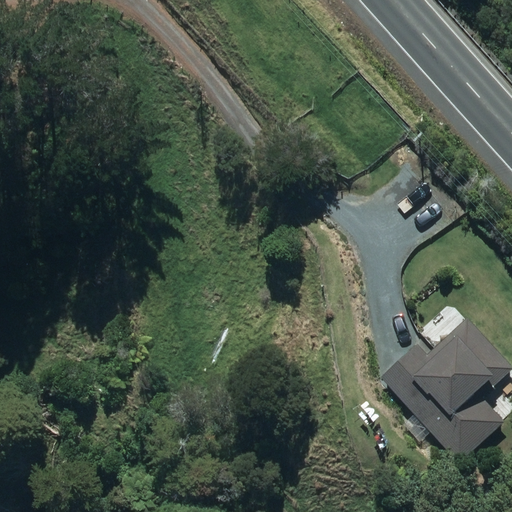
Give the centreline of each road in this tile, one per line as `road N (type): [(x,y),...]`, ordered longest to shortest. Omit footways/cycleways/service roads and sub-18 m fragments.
road 1 (unknown): [(159,0),(242,106),(303,166),(344,191),(378,198),(400,196),(433,175)]
road 2 (primary): [(413,0),(511,109)]
